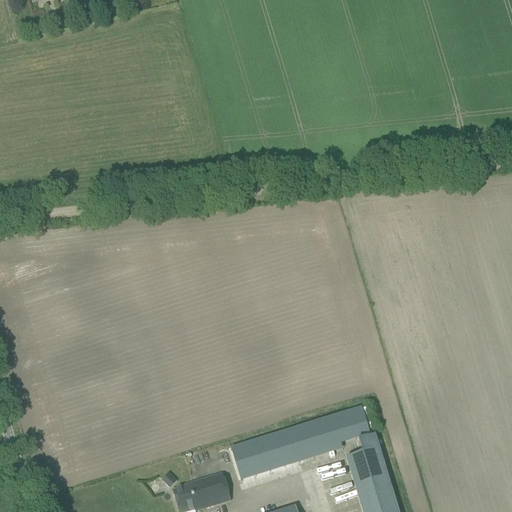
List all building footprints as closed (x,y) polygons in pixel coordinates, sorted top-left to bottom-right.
[(143,0),(122,0),(125,9),(144,4),(143,0)] [(361,409),(231,450),(240,483),(341,452),(340,446),(370,437),(361,409)] [(397,511),(375,437),(358,442),(362,455),(346,460),(361,511),(397,511)] [(221,473),(187,484),(188,488),(172,493),(178,511),(192,511),(194,511),(198,511),(230,502),(221,473)] [(170,490),(177,483),(168,474),(161,481),(170,490)]
